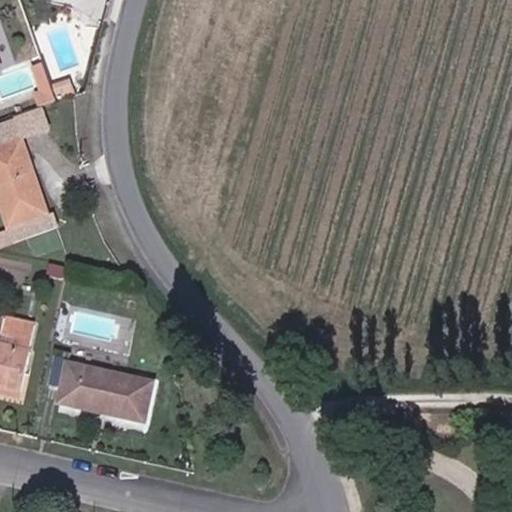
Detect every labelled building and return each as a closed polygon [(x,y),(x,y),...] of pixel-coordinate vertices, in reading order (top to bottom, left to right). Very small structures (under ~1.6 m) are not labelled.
[(40,103),(55,101),(49,62),(34,64),(40,103)] [(0,153),(35,142),(61,133),(55,114),(0,132),(0,153)] [(61,221),(35,142),(0,153),(0,193),(15,237),(22,234),(26,247),(58,236),(54,223),(61,221)] [(73,231),(68,218),(61,221),(54,223),(58,236),(73,231)] [(0,346),(0,386),(25,393),(41,325),(13,317),(9,337),(19,340),(17,351),(0,346)] [(71,368),(64,404),(144,425),(151,388),(71,368)]
